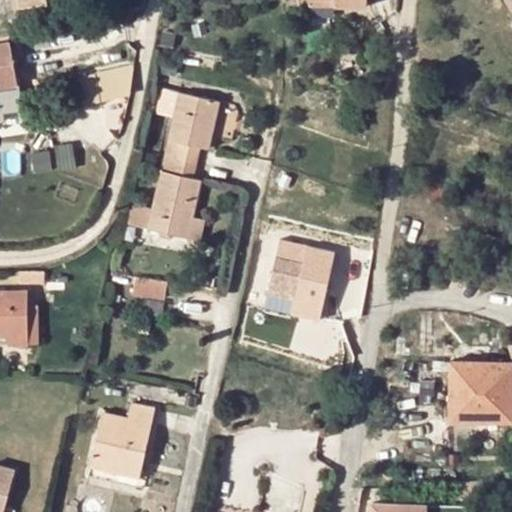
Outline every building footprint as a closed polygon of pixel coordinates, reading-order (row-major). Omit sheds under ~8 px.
[(511,0),(501,0),(508,14),(511,11),(511,0)] [(62,25),(59,7),(46,10),(49,27),(62,25)] [(11,41),(0,42),(0,83),(18,80),(11,41)] [(134,72),(135,64),(77,76),(82,103),(97,100),(124,95),(129,94),(134,72)] [(157,192),(154,205),(149,225),(188,234),(193,215),(201,178),(193,176),(196,161),(200,145),(208,147),(219,101),(180,92),(166,153),(157,192)] [(133,221),(149,225),(154,205),(138,201),(133,221)] [(193,215),(188,234),(200,237),(205,218),(193,215)] [(276,256),(268,291),(295,297),(303,262),(276,256)] [(133,286),(166,294),(169,278),(136,271),(133,286)] [(0,289),(0,332),(29,332),(29,306),(29,289),(0,289)] [(29,332),(0,332),(0,343),(38,343),(38,307),(29,306),(29,332)] [(141,321),(139,331),(149,332),(150,322),(141,321)] [(450,416),(511,417),(511,360),(451,357),(450,416)] [(128,416),(103,411),(91,467),(138,477),(156,407),(131,402),(128,416)] [(283,414),(283,415),(327,426),(327,421),(283,414)] [(329,429),(281,417),(280,421),(243,416),(236,466),(276,471),(277,460),(282,460),(283,455),(289,456),(288,461),(303,463),(303,458),(325,460),(329,429)] [(0,511),(3,511),(13,472),(0,468),(0,511)] [(373,502),(372,511),(426,511),(426,503),(373,502)]
